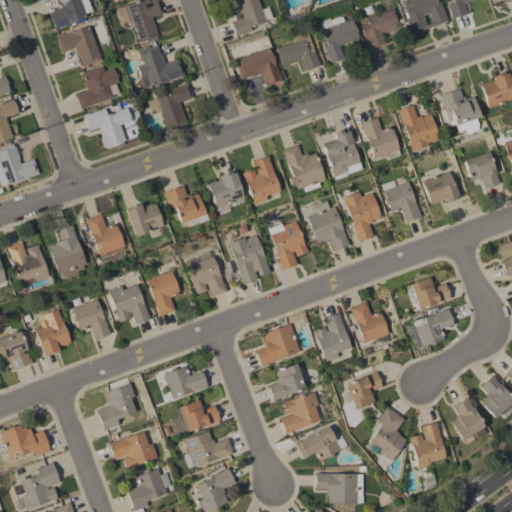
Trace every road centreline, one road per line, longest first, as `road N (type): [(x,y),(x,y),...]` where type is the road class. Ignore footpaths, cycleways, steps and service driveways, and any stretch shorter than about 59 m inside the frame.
road 1 (residential): [(511,217),(0,407)]
road 2 (residential): [(511,36),(0,216)]
road 3 (residential): [(79,189),(8,0)]
road 4 (residential): [(456,238),(495,326),(421,383)]
road 5 (residential): [(216,327),(274,485)]
road 6 (residential): [(237,134),(189,0)]
road 7 (residential): [(60,386),(101,511)]
